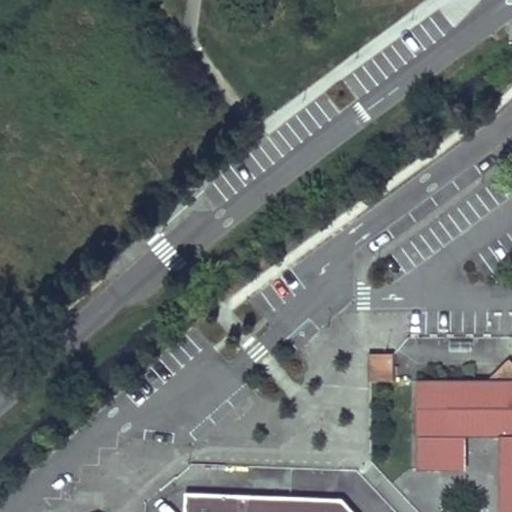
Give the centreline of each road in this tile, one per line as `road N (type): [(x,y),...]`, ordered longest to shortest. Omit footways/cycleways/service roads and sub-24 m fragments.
road 1 (residential): [(3,511),(108,413),(167,416),(329,292),(343,250),(511,121)]
road 2 (residential): [(511,0),(169,253),(0,396)]
